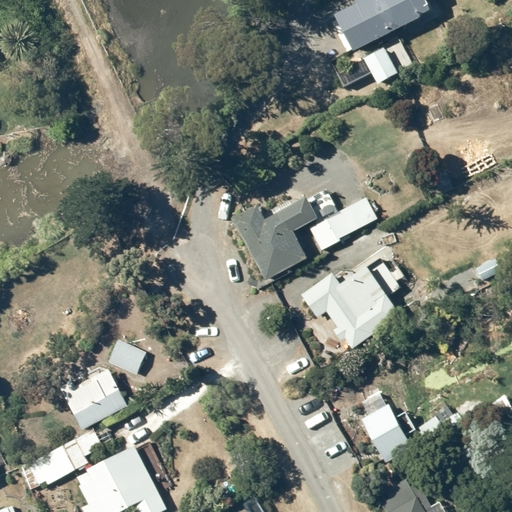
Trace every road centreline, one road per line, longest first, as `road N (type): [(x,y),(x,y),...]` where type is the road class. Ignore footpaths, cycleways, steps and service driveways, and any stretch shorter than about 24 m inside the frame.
road 1 (unknown): [(196,259),(62,0)]
road 2 (residential): [(331,511),(196,259)]
